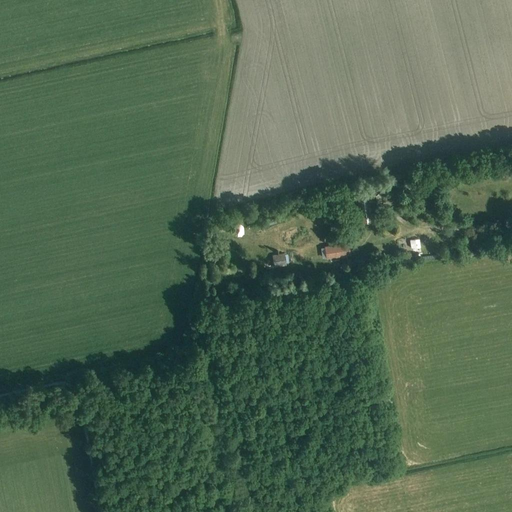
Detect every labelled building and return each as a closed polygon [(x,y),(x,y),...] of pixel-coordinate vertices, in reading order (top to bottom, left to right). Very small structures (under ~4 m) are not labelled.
[(381,193),(378,194),(378,195),(377,195),(377,196),(376,196),(377,206),(381,206),(380,203),(383,202),(383,206),(400,203),(399,197),(402,197),(402,195),(397,196),(397,191),(381,193)] [(361,224),(372,222),(368,197),(357,199),(361,224)] [(324,247),(326,258),(350,254),(348,243),(324,247)] [(272,255),(274,267),(286,265),(286,264),(289,263),(287,254),(285,254),(285,253),(272,255)] [(357,261),(357,266),(338,269),(340,276),(348,274),(366,271),(364,260),(357,261)]
